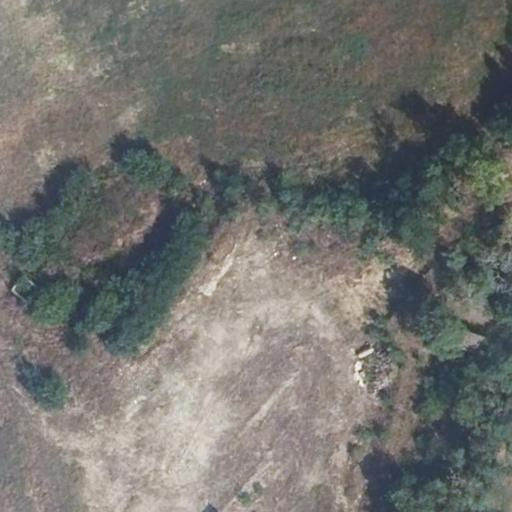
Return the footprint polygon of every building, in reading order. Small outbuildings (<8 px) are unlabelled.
[(438,309),(427,306),(421,322),(433,327),(438,309)] [(438,309),(433,327),(444,330),(449,313),(438,309)] [(74,439),(61,453),(70,461),(84,447),(74,439)] [(44,440),(38,446),(40,447),(56,462),(62,456),(44,440)] [(56,462),(40,447),(23,467),(40,481),(56,462)]
